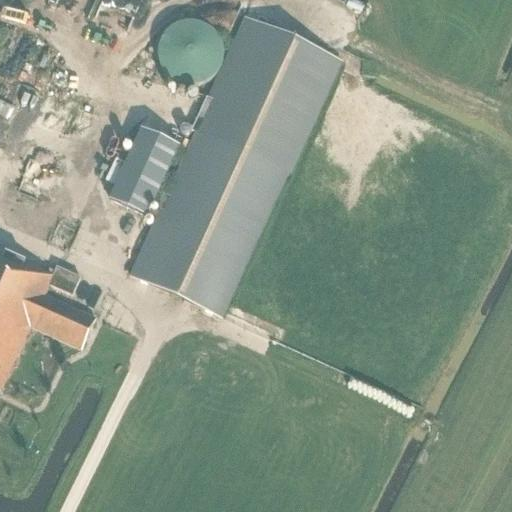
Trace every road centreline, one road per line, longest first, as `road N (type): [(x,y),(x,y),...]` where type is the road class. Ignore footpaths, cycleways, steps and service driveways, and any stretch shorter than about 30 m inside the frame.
road 1 (track): [(156,327),(76,239),(135,101),(85,49),(53,29),(0,15)]
road 2 (unclassified): [(64,511),(156,327)]
